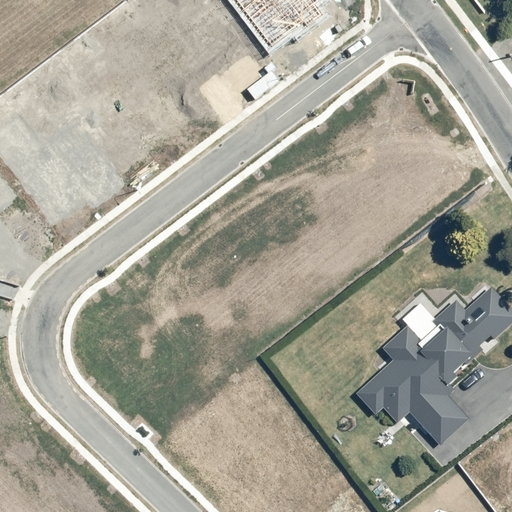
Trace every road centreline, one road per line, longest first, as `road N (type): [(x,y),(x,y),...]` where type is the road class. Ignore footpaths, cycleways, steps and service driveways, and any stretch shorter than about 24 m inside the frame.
road 1 (residential): [(422,11),(60,273),(44,355),(76,409),(183,511)]
road 2 (residential): [(495,111),(422,11)]
